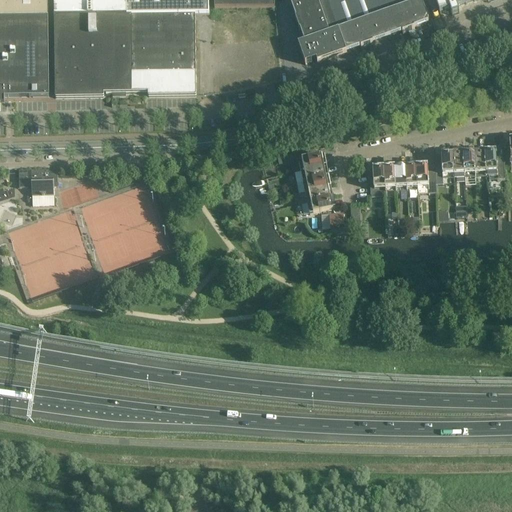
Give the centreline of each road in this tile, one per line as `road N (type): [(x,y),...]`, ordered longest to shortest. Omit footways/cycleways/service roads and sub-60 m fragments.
road 1 (unclassified): [(0,118),(203,113),(274,101),(511,20)]
road 2 (tertiary): [(0,152),(243,138),(301,126),(511,53)]
road 3 (motorway): [(511,401),(283,390),(0,350)]
road 4 (motorway): [(0,390),(324,427),(511,428)]
road 5 (residential): [(348,206),(341,160),(511,123)]
